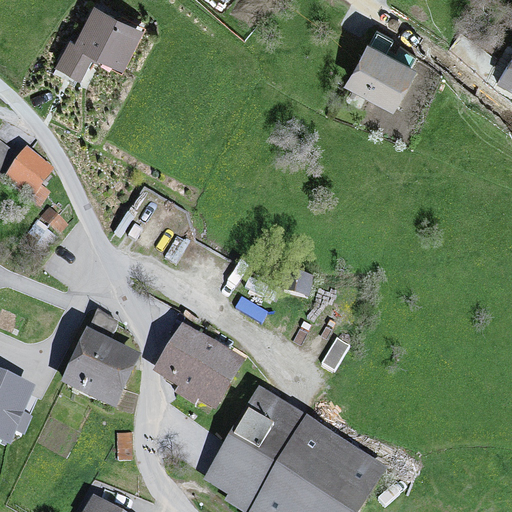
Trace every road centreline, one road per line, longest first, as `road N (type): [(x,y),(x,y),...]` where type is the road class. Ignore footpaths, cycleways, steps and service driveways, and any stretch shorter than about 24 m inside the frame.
road 1 (residential): [(0,89),(32,121),(71,183),(132,337),(146,451),(179,511)]
road 2 (residential): [(348,0),(511,127)]
